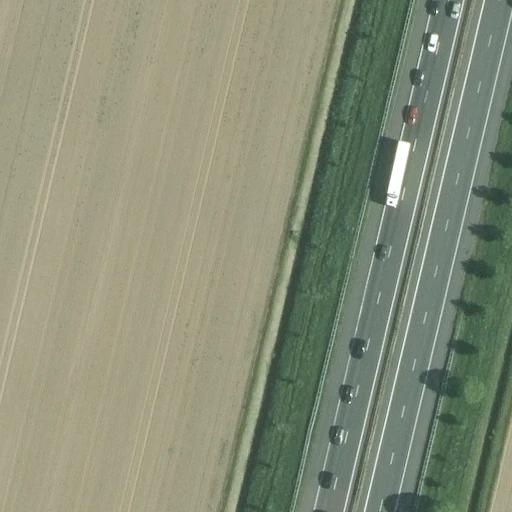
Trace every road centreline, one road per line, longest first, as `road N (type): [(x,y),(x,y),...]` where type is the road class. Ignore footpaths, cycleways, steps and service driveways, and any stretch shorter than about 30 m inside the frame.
road 1 (motorway): [(378,511),(498,0)]
road 2 (motorway): [(448,0),(328,511)]
road 3 (track): [(260,511),(379,0)]
road 4 (track): [(511,279),(457,511)]
